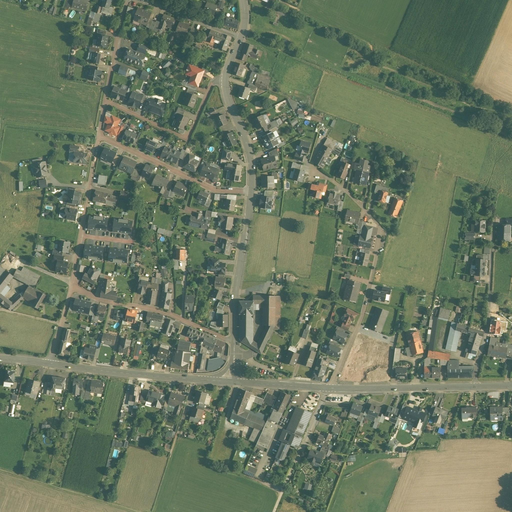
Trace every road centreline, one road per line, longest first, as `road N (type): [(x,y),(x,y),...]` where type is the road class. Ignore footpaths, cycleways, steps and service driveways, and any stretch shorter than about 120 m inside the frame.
road 1 (residential): [(328,388),(363,312),(381,232),(344,189),(314,171)]
road 2 (residential): [(71,283),(234,342)]
road 3 (residential): [(475,386),(493,221)]
road 4 (residential): [(98,135),(216,190),(251,192)]
road 5 (secondary): [(49,363),(211,380)]
road 6 (residential): [(225,80),(213,82),(186,136),(105,100)]
road 7 (residential): [(234,342),(251,192)]
road 8 (residential): [(71,283),(98,135)]
road 9 (secondary): [(328,388),(475,386)]
road 10 (track): [(0,470),(135,511)]
road 11 (unclassified): [(328,388),(274,511)]
